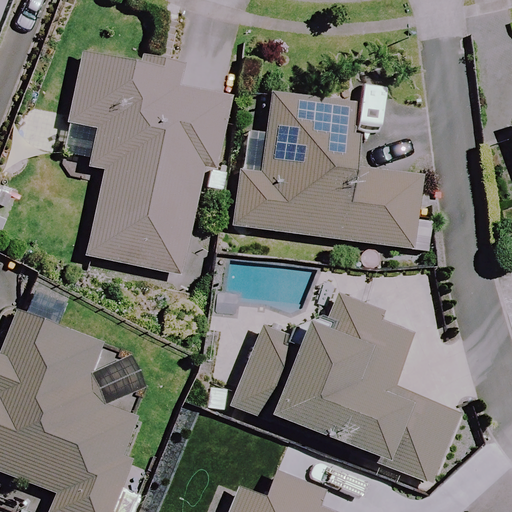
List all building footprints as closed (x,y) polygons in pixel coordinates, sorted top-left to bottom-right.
[(182,73),(82,51),(66,124),(110,134),(83,257),(179,279),(203,170),(208,172),(224,101),(178,91),(182,73)] [(427,123),(272,103),(269,134),(240,130),(228,228),(411,252),(427,123)] [(412,331),(337,301),(324,334),(306,327),(298,348),(262,333),(232,407),(432,487),(459,422),(387,393),(412,331)] [(104,344),(15,311),(0,349),(0,474),(57,496),(51,511),(106,511),(140,424),(82,402),(104,344)] [(306,486),(276,474),(264,504),(239,494),(231,511),(310,511),(298,507),(306,486)]
